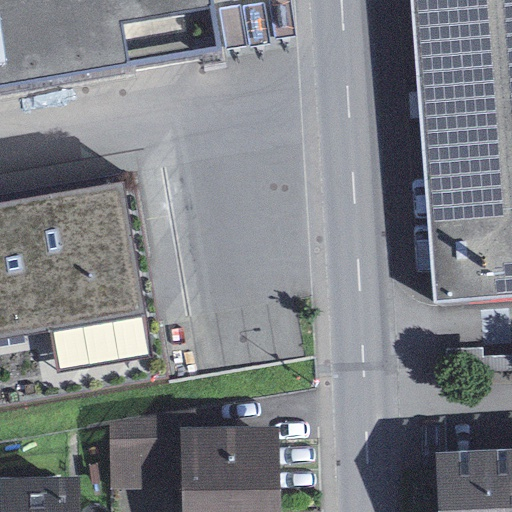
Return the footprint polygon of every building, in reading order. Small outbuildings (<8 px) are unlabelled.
[(0,0),(0,64),(238,26),(234,0),(0,0)] [(511,0),(423,0),(450,301),(511,295),(511,0)] [(0,379),(152,351),(119,176),(0,197),(0,379)] [(185,511),(271,511),(265,437),(180,444),(185,511)] [(511,511),(511,458),(452,460),(452,511),(511,511)] [(0,511),(73,511),(73,496),(0,497),(0,511)]
